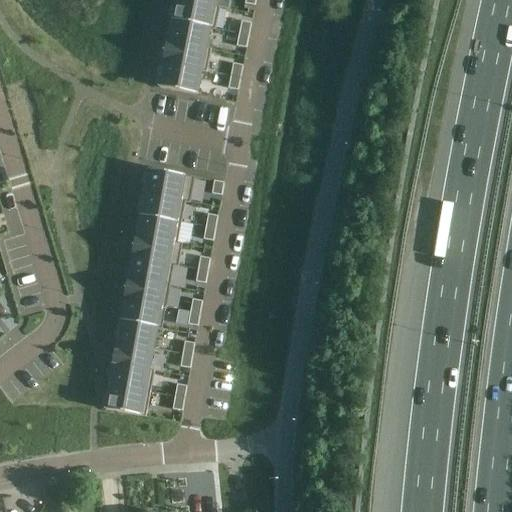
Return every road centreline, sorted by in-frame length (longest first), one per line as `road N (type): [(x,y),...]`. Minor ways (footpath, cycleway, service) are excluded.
road 1 (motorway): [(509,0),(469,171),(424,511)]
road 2 (residential): [(190,451),(266,0)]
road 3 (unclassified): [(284,441),(342,128),(375,0)]
road 4 (residential): [(0,373),(50,336),(57,314),(0,112)]
road 5 (residential): [(0,478),(190,451)]
road 6 (motorway): [(490,511),(511,330)]
